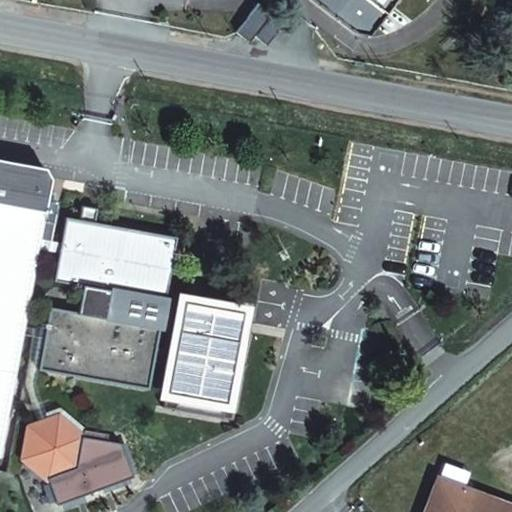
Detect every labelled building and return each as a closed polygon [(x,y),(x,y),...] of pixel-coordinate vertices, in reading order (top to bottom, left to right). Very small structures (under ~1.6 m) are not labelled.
[(393,0),(368,0),(385,12),(393,0)] [(248,41),(253,34),(269,13),(257,4),(235,32),(248,41)] [(269,13),(253,34),(264,42),(280,21),(269,13)] [(0,445),(2,446),(21,331),(20,328),(21,321),(18,320),(19,316),(23,318),(35,249),(56,254),(51,279),(79,285),(73,314),(154,329),(175,230),(95,214),(98,200),(77,195),(73,211),(67,208),(61,230),(39,228),(41,203),(46,180),(42,169),(0,160),(0,445)] [(172,291),(151,398),(232,414),(248,305),(172,291)] [(37,345),(32,372),(143,391),(152,348),(156,329),(154,329),(81,315),(73,314),(44,308),(40,331),(37,345)] [(44,480),(57,506),(134,475),(120,441),(81,435),(56,414),(25,425),(18,458),(44,480)] [(511,511),(511,508),(432,478),(420,511),(511,511)]
